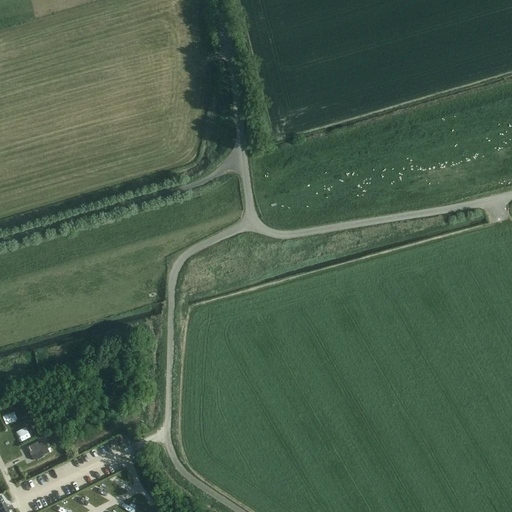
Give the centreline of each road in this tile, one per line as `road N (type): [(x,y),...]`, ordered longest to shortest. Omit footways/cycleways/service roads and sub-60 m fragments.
road 1 (unclassified): [(240,511),(179,469),(170,448),(171,296),(185,261),(249,232)]
road 2 (unclassified): [(249,232),(315,235),(511,201)]
road 3 (unclassified): [(0,242),(179,194),(241,162)]
road 4 (unclassified): [(241,162),(220,0)]
